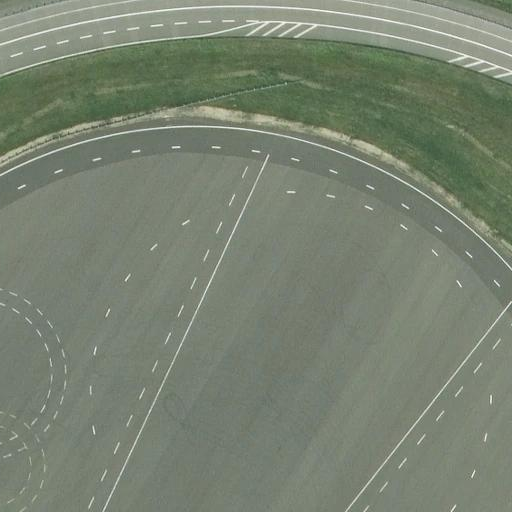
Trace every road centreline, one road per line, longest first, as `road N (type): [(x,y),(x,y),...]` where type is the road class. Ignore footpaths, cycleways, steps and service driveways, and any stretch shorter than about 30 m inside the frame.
road 1 (unknown): [(0,191),(120,145),(271,149),(406,198),(468,245),(511,294)]
road 2 (unknown): [(286,0),(392,12),(511,47)]
road 3 (unknown): [(49,22),(177,0)]
